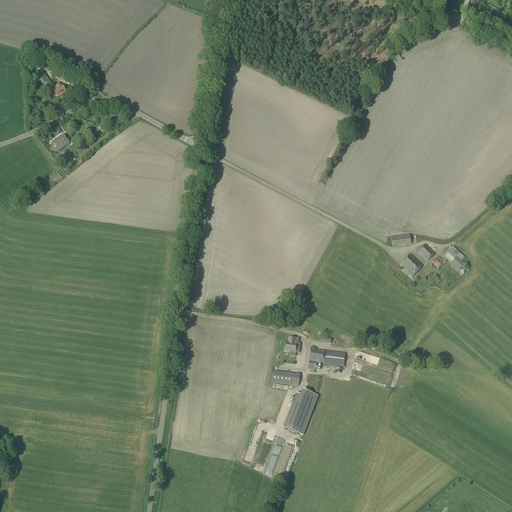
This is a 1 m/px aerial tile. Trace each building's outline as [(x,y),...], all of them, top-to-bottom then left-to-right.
[(45,88),(51,83),(43,74),(37,79),(45,88)] [(58,98),(66,92),(62,86),(60,83),(55,86),(56,87),(53,89),(54,92),(58,98)] [(58,152),(70,143),(63,135),(52,143),(58,152)] [(65,162),(72,158),(66,150),(60,155),(65,162)] [(427,262),(434,254),(425,245),(417,253),(427,262)] [(448,248),(442,254),(459,271),(465,265),(448,248)] [(412,278),(422,267),(410,255),(400,265),(408,272),(407,273),(412,278)] [(437,269),(441,265),(435,260),(431,264),(437,269)] [(454,292),(460,287),(457,283),(451,288),(454,292)] [(294,344),(295,339),(289,338),(288,344),(285,343),(284,352),(295,353),(296,344),(294,344)] [(344,368),(345,354),(310,349),(308,369),(316,371),(316,368),(318,368),(318,365),(344,368)] [(271,383),(275,384),(298,387),(300,375),(272,372),(272,378),(271,383)] [(303,391),(301,396),(288,430),(302,436),(317,397),(303,391)] [(257,467),(263,469),(277,434),(271,432),(257,467)] [(286,452),(293,454),(297,444),(291,441),(286,452)]
